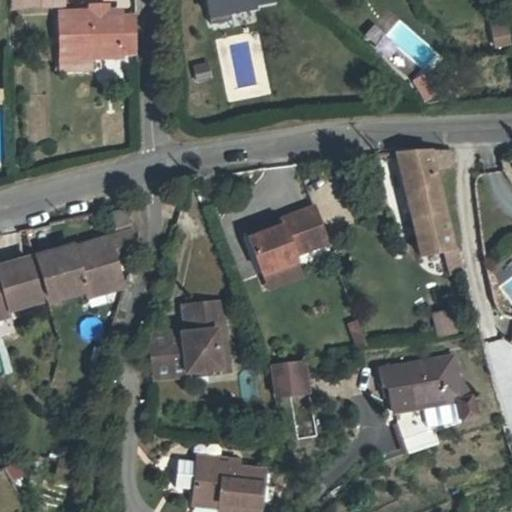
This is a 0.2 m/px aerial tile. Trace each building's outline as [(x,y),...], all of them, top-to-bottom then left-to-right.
[(206,0),(210,16),(254,8),(254,5),(273,1),(272,0),(206,0)] [(137,55),(136,18),(121,19),(121,12),(108,13),(90,13),(60,13),(60,56),(92,56),(137,55)] [(490,17),(492,28),(506,25),(504,14),(490,17)] [(506,25),(492,28),(496,46),(510,44),(506,25)] [(92,56),(60,56),(61,70),(92,70),(92,56)] [(423,71),(409,83),(426,103),(441,90),(423,71)] [(440,168),(436,151),(430,151),(397,153),(422,255),(446,250),(452,249),(452,248),(434,170),(440,168)] [(451,151),(436,151),(440,168),(454,165),(451,151)] [(500,162),(502,170),(511,169),(511,160),(500,162)] [(511,169),(502,170),(511,184),(511,169)] [(328,243),(314,207),(280,220),(283,226),(248,238),(261,273),(297,260),(295,255),(328,243)] [(111,212),(115,228),(131,224),(127,208),(111,212)] [(246,233),(248,238),(283,226),(280,220),(246,233)] [(135,232),(133,223),(131,224),(115,228),(117,236),(132,232),(132,233),(135,232)] [(135,245),(132,233),(132,232),(117,236),(72,250),(72,248),(39,257),(52,300),(84,290),(84,289),(119,279),(113,261),(131,255),(135,245)] [(452,249),(446,250),(451,274),(463,271),(457,247),(452,248),(452,249)] [(511,256),(490,269),(497,282),(511,273),(511,256)] [(0,311),(3,310),(41,299),(29,260),(0,269),(0,311)] [(303,276),(297,260),(261,273),(268,289),(303,276)] [(84,289),(84,290),(86,296),(121,286),(119,279),(84,289)] [(153,377),(220,369),(216,330),(222,330),(219,301),(185,304),(188,332),(148,337),(153,377)] [(451,313),(434,317),(438,334),(455,330),(451,313)] [(0,334),(14,330),(10,316),(0,319),(0,334)] [(366,346),(357,321),(348,324),(357,347),(366,346)] [(216,330),(220,369),(226,369),(222,330),(216,330)] [(379,369),(383,388),(388,387),(389,396),(392,411),(395,411),(409,454),(437,444),(432,431),(476,416),(466,385),(458,386),(453,355),(379,369)] [(270,366),(274,395),(305,392),(302,362),(270,366)] [(264,428),(267,413),(252,410),(249,425),(264,428)] [(218,508),(252,511),(259,511),(261,501),(264,473),(238,470),(231,469),(232,463),(198,459),(197,462),(178,459),(175,487),(194,489),(193,499),(219,502),(218,508)] [(73,480),(76,464),(60,460),(56,476),(73,480)] [(17,462),(6,468),(10,474),(13,479),(23,473),(17,462)] [(219,502),(193,499),(192,505),(218,508),(219,502)] [(261,501),(259,511),(272,511),(273,502),(261,501)]
